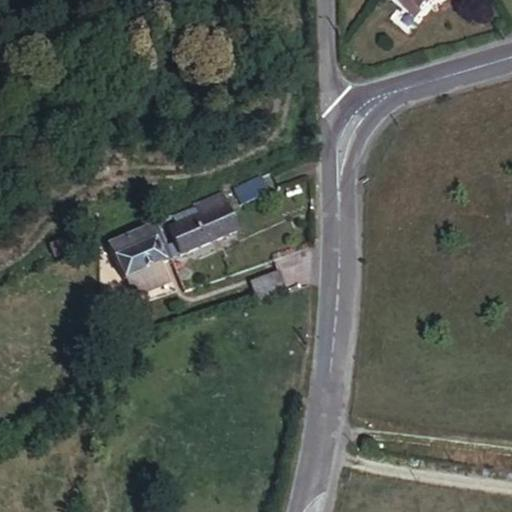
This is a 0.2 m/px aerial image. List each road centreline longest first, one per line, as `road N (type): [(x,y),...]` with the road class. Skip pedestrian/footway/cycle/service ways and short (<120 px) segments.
road 1 (residential): [(303,511),(326,413),(343,139),(358,115)]
road 2 (residential): [(358,115),(405,87),(511,56)]
road 3 (unclassified): [(320,0),(334,103),(358,115)]
